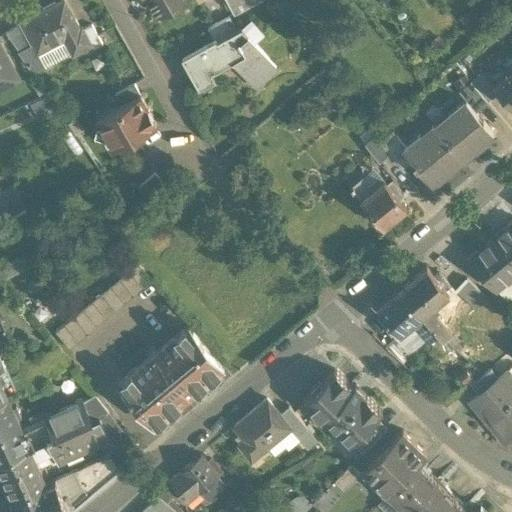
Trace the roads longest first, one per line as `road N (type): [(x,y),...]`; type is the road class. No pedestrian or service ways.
road 1 (residential): [(331,317),(103,511)]
road 2 (residential): [(511,478),(455,441),(331,317)]
road 3 (residential): [(511,158),(331,317)]
road 4 (residential): [(112,0),(198,157)]
